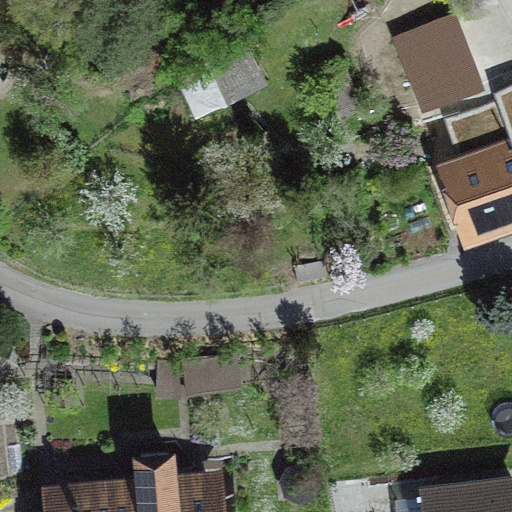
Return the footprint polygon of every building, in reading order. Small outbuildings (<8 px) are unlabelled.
[(114,55),(156,75),(178,29),(146,14),(141,25),(131,20),(114,55)] [(455,14),(392,38),(421,114),(484,90),(455,14)] [(511,85),(494,92),(497,102),(444,119),(457,158),(434,166),(462,250),(511,233),(511,85)] [(136,472),(41,479),(43,511),(214,511),(211,467),(182,469),(179,442),(134,445),(136,472)] [(308,450),(233,456),(235,487),(310,481),(308,450)] [(511,511),(511,481),(433,491),(435,511),(511,511)]
